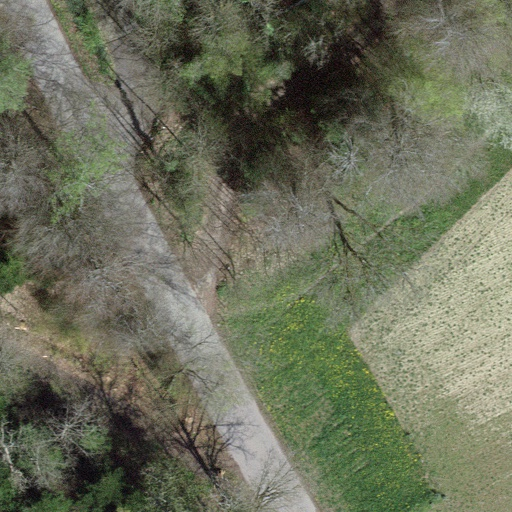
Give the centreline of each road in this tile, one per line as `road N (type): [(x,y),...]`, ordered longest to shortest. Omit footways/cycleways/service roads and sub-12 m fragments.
road 1 (unclassified): [(41,0),(187,319),(293,511)]
road 2 (track): [(410,0),(245,140),(187,319)]
